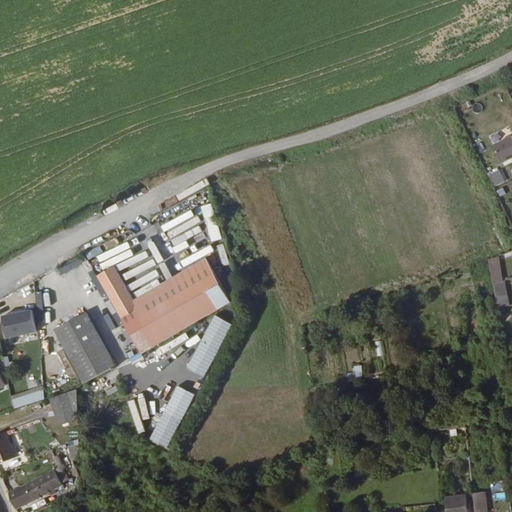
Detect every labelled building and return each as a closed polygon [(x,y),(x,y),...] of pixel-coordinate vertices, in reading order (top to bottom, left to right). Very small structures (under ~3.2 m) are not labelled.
[(498,165),(511,158),(511,135),(489,146),(498,165)] [(216,223),(228,244),(247,277),(238,283),(241,293),(263,280),(225,218),(222,220),(216,223)] [(188,236),(189,241),(176,244),(178,249),(209,241),(207,231),(188,236)] [(503,281),(497,255),(489,258),(494,284),(503,281)] [(99,257),(93,260),(97,273),(104,270),(99,257)] [(141,350),(241,293),(238,283),(235,285),(220,261),(139,309),(114,266),(97,276),(141,350)] [(79,309),(49,327),(81,380),(110,362),(79,309)] [(34,312),(4,319),(9,341),(38,335),(34,312)] [(341,350),(342,365),(349,364),(348,350),(341,350)] [(46,395),(45,387),(15,397),(17,404),(46,395)] [(77,418),(76,387),(48,396),(57,424),(77,418)] [(174,427),(179,422),(156,397),(151,402),(174,427)] [(6,429),(0,431),(0,461),(16,456),(6,429)] [(155,438),(164,444),(168,439),(159,432),(155,438)] [(70,447),(74,459),(82,457),(79,444),(70,447)] [(19,485),(8,491),(14,505),(56,485),(57,487),(61,484),(61,482),(64,480),(58,466),(19,485)] [(196,496),(203,481),(200,480),(193,494),(196,496)] [(469,511),(467,492),(447,495),(449,511),(469,511)] [(487,511),(485,492),(474,493),(476,511),(487,511)]
